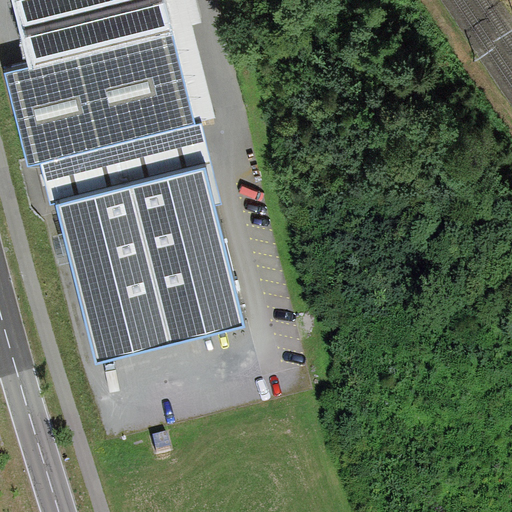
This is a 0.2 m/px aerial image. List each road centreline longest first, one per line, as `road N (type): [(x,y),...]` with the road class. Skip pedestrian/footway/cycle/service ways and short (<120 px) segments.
road 1 (track): [(0,180),(99,511)]
road 2 (primary): [(57,511),(0,307)]
